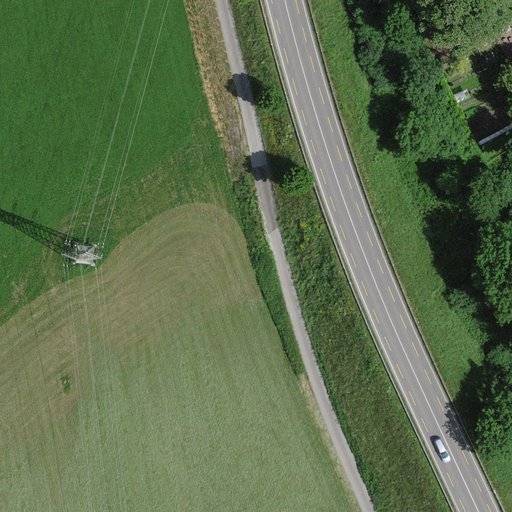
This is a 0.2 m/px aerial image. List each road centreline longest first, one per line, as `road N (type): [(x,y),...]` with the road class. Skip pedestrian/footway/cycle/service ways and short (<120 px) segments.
road 1 (primary): [(284,0),(369,270),(479,511)]
road 2 (unclassified): [(365,511),(329,435),(258,172)]
road 3 (track): [(223,0),(258,172)]
